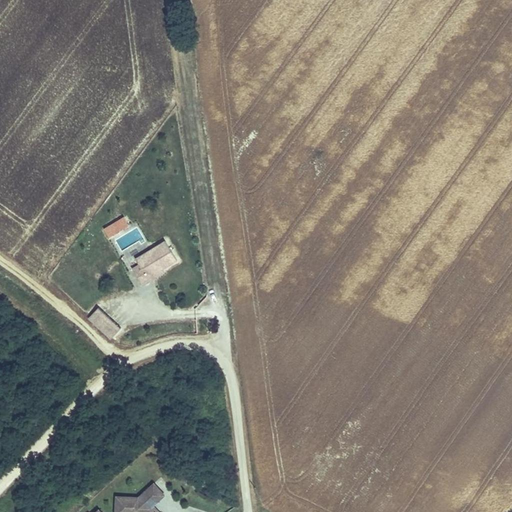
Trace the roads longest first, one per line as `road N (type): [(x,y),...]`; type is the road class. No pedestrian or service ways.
road 1 (track): [(172,0),(228,370)]
road 2 (track): [(137,357),(107,346),(0,259)]
road 3 (unclassified): [(249,511),(228,370)]
